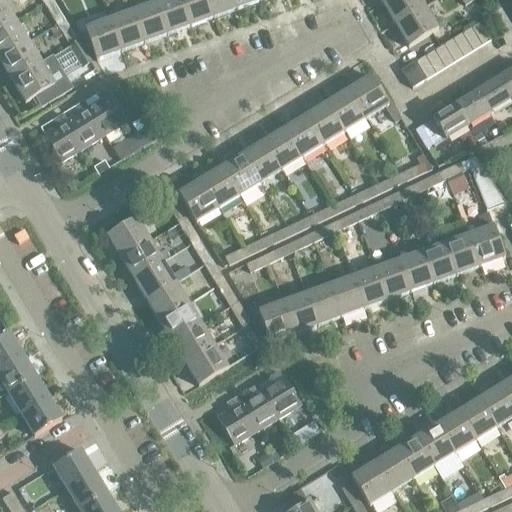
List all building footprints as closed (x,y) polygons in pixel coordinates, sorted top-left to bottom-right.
[(168,0),(156,5),(167,36),(190,28),(180,0),(168,0)] [(180,0),(190,28),(214,19),(206,0),(180,0)] [(206,0),(214,19),(237,11),(232,0),(206,0)] [(232,0),(237,11),(260,2),(259,0),(232,0)] [(391,0),(382,6),(395,27),(425,9),(419,0),(391,0)] [(0,33),(16,24),(3,2),(0,4),(0,33)] [(65,22),(54,4),(46,9),(57,27),(65,22)] [(133,13),(144,45),(167,36),(156,5),(133,13)] [(409,49),(415,45),(438,31),(425,9),(395,27),(409,49)] [(109,22),(121,53),(144,45),(133,13),(109,22)] [(57,27),(68,45),(76,39),(65,22),(57,27)] [(109,22),(86,31),(97,62),(121,53),(109,22)] [(0,62),(29,45),(16,24),(0,33),(0,62)] [(480,24),(470,30),(481,48),(491,42),(480,24)] [(481,48),(470,30),(461,36),(472,54),(481,48)] [(472,54),(461,36),(452,41),(463,59),(472,54)] [(452,41),(443,47),(454,65),(463,59),(452,41)] [(42,66),(29,45),(0,62),(0,64),(12,84),(42,66)] [(91,64),(80,46),(72,51),(82,69),(91,64)] [(454,65),(443,47),(434,53),(445,70),(454,65)] [(445,70),(434,53),(424,58),(435,76),(445,70)] [(415,64),(426,82),(435,76),(424,58),(415,64)] [(42,66),(12,84),(25,106),(35,100),(42,110),(71,92),(52,59),(42,66)] [(150,72),(157,95),(200,82),(193,59),(150,72)] [(426,82),(415,64),(401,73),(412,91),(426,82)] [(511,72),(498,81),(511,103),(511,104),(511,72)] [(366,122),(387,109),(370,80),(348,93),(366,122)] [(476,95),(490,116),(511,103),(498,81),(476,95)] [(89,110),(106,138),(127,125),(110,97),(106,91),(96,96),(100,103),(89,110)] [(345,135),(366,122),(348,93),(327,106),(345,135)] [(490,116),(476,95),(454,108),(468,130),(490,116)] [(67,123),(85,151),(106,138),(89,110),(84,104),(75,109),(79,116),(67,123)] [(345,135),(327,106),(306,119),(324,148),(345,135)] [(432,122),(445,144),(468,130),(454,108),(432,122)] [(62,165),(85,151),(67,123),(63,116),(53,122),(57,130),(44,138),(62,165)] [(324,148),(306,119),(285,132),(303,161),(324,148)] [(503,123),(497,127),(503,136),(509,133),(503,123)] [(422,129),(416,133),(427,152),(433,148),(422,129)] [(303,161),(285,132),(264,145),(282,174),(303,161)] [(132,155),(145,147),(140,138),(127,146),(132,155)] [(282,174),(264,145),(243,158),(261,187),(282,174)] [(261,187),(243,158),(222,171),(240,200),(261,187)] [(104,162),(96,167),(100,174),(109,169),(104,162)] [(465,174),(461,165),(442,174),(446,183),(465,174)] [(421,166),(418,168),(402,175),(406,184),(425,175),(421,166)] [(240,200),(222,171),(201,183),(219,213),(240,200)] [(423,182),(428,192),(446,183),(442,174),(423,182)] [(376,187),(381,196),(399,187),(395,178),(376,187)] [(71,181),(65,185),(71,194),(80,188),(77,182),(71,181)] [(219,213),(201,183),(179,197),(197,226),(219,213)] [(398,195),(402,204),(420,195),(416,186),(398,195)] [(381,196),(376,187),(358,196),(362,205),(381,196)] [(332,208),(336,217),(355,209),(350,200),(346,202),(341,194),(331,201),(334,207),(332,208)] [(379,203),(383,213),(402,204),(398,195),(379,203)] [(186,220),(176,203),(167,208),(177,226),(186,220)] [(353,216),(357,225),(376,216),(372,207),(353,216)] [(313,217),(318,226),(336,217),(332,208),(313,217)] [(334,225),(339,234),(357,225),(353,216),(334,225)] [(197,238),(186,220),(177,226),(188,243),(197,238)] [(310,230),(306,221),(287,229),(292,239),(310,230)] [(137,222),(107,240),(120,261),(150,242),(137,222)] [(332,237),(327,228),(309,237),(313,246),(332,237)] [(468,237),(480,269),(504,260),(492,228),(468,237)] [(292,239),(287,229),(269,238),(273,247),(292,239)] [(313,246),(309,237),(290,246),(294,255),(313,246)] [(456,278),(480,269),(468,237),(445,245),(456,278)] [(150,242),(120,261),(133,282),(163,264),(169,260),(165,253),(159,257),(150,242)] [(266,251),(262,242),(243,251),(247,260),(266,251)] [(193,250),(204,268),(212,263),(201,245),(193,250)] [(421,254),(433,286),(456,278),(445,245),(421,254)] [(287,258),(283,249),(264,258),(268,267),(287,258)] [(224,260),(229,269),(247,260),(243,251),(224,260)] [(398,262),(410,295),(433,286),(421,254),(398,262)] [(264,258),(245,267),(250,276),(268,267),(264,258)] [(375,271),(387,303),(410,295),(398,262),(375,271)] [(223,281),(212,263),(204,268),(215,286),(223,281)] [(163,264),(133,282),(146,303),(176,285),(163,264)] [(352,279),(364,312),(387,303),(375,271),(352,279)] [(329,287),(341,320),(364,312),(352,279),(329,287)] [(176,285),(146,303),(159,325),(189,306),(176,285)] [(305,296),(315,321),(317,329),(341,320),(329,287),(305,296)] [(219,293),(230,311),(238,306),(227,288),(219,293)] [(282,304),(294,337),(317,329),(315,321),(305,296),(282,304)] [(258,313),(261,321),(270,346),(294,337),(282,304),(258,313)] [(189,306),(159,325),(172,346),(202,328),(189,306)] [(230,311),(236,321),(241,328),(249,323),(238,306),(230,311)] [(202,328),(172,346),(185,367),(215,349),(202,328)] [(263,347),(253,330),(245,335),(255,352),(263,347)] [(0,371),(22,358),(9,336),(0,341),(0,371)] [(355,371),(378,364),(371,341),(347,348),(355,371)] [(215,349),(185,367),(198,389),(228,371),(215,349)] [(35,379),(22,358),(0,371),(0,400),(7,397),(35,379)] [(278,421),(300,408),(283,381),(278,374),(269,379),(273,387),(262,394),(278,421)] [(48,401),(35,379),(7,397),(20,418),(48,401)] [(511,408),(511,380),(500,388),(511,408)] [(257,434),(278,421),(262,394),(257,387),(247,393),(252,400),(240,407),(257,434)] [(511,421),(511,408),(500,388),(479,401),(497,431),(511,421)] [(234,448),(257,434),(240,407),(236,400),(226,406),(230,413),(217,421),(234,448)] [(61,422),(48,401),(20,418),(33,440),(61,422)] [(497,431),(479,401),(457,414),(476,444),(497,431)] [(476,444),(457,414),(436,427),(455,457),(476,444)] [(315,423),(290,438),(297,450),(322,434),(315,423)] [(455,457),(436,427),(415,440),(434,470),(455,457)] [(434,470),(415,440),(394,453),(413,483),(434,470)] [(273,449),(266,453),(268,456),(274,466),(281,462),(273,449)] [(413,483),(394,453),(373,466),(391,496),(413,483)] [(80,454),(52,471),(65,493),(94,475),(80,454)] [(268,456),(257,461),(263,472),(274,466),(268,456)] [(391,496),(373,466),(351,479),(370,509),(391,496)] [(511,473),(501,478),(505,487),(511,484),(511,473)] [(81,511),(107,496),(94,475),(65,493),(77,511),(81,511)] [(348,487),(340,491),(351,509),(359,504),(348,487)] [(445,504),(448,511),(453,511),(482,499),(478,490),(445,504)] [(486,500),(490,509),(509,500),(505,491),(486,500)] [(2,501),(8,511),(19,506),(12,495),(2,501)] [(116,511),(107,496),(81,511),(116,511)]
